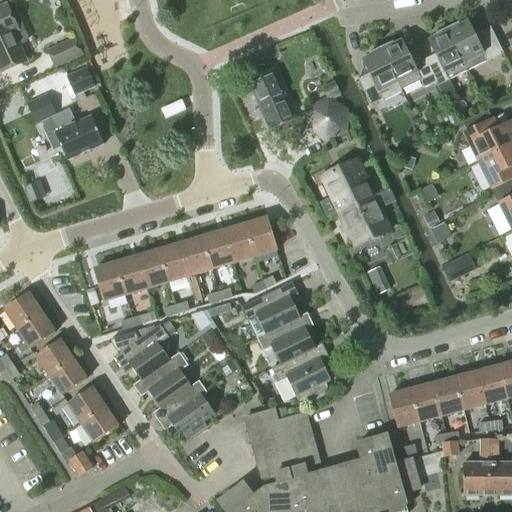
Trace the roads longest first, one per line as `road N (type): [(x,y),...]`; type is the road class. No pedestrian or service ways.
road 1 (residential): [(208,192),(276,178),(366,330),(381,341)]
road 2 (residential): [(138,0),(162,49),(200,69),(208,192)]
road 3 (residential): [(32,252),(208,192)]
road 4 (residential): [(31,511),(158,446)]
road 5 (residential): [(381,341),(357,386),(339,459),(326,462)]
road 6 (residential): [(381,341),(399,354),(511,320)]
road 7 (residential): [(466,0),(362,15),(334,8)]
